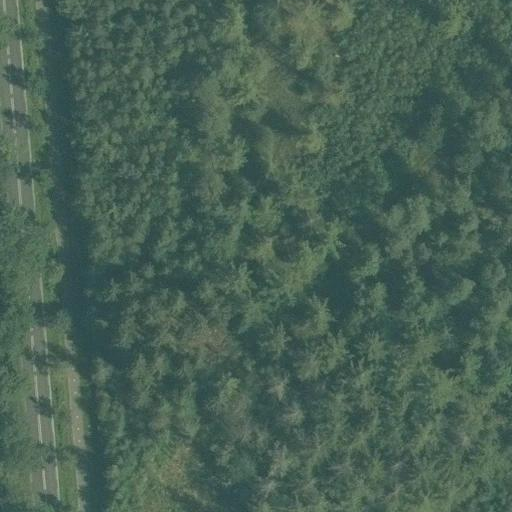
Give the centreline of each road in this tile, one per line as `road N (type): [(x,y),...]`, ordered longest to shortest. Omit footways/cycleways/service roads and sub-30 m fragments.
road 1 (primary): [(47,511),(4,0)]
road 2 (track): [(293,346),(511,130)]
